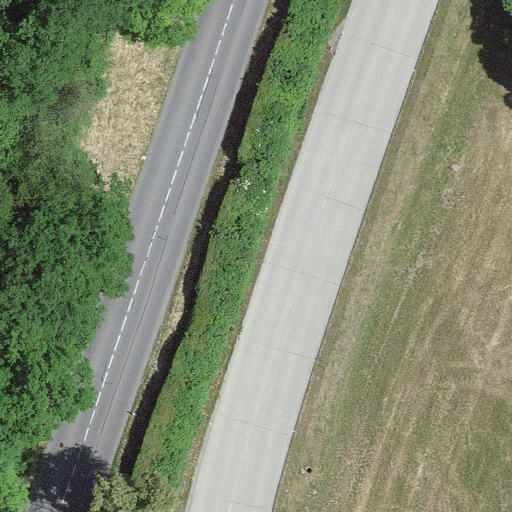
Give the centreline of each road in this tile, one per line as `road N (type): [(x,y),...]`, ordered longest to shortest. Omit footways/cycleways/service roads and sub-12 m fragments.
road 1 (secondary): [(235,0),(61,511)]
road 2 (unclassified): [(234,511),(255,423),(400,0)]
